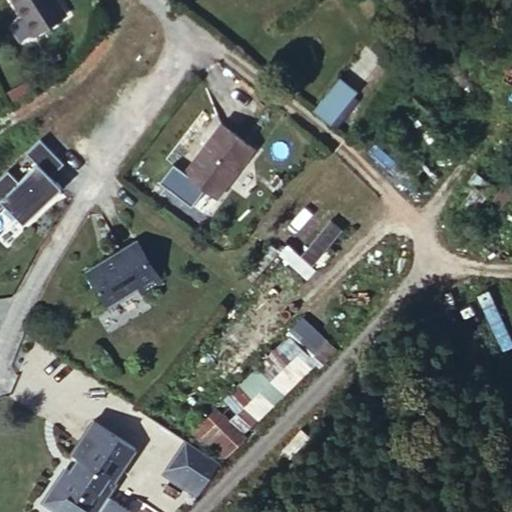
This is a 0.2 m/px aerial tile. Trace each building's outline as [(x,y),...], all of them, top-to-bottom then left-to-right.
[(26,0),(44,37),(80,23),(69,0),(26,0)] [(345,80),(316,115),(331,128),(360,94),(345,80)] [(228,135),(186,182),(213,207),(255,160),(228,135)] [(28,150),(38,162),(20,179),(0,197),(0,198),(5,203),(23,223),(62,187),(52,175),(65,163),(42,137),(28,150)] [(0,198),(0,197),(20,179),(9,168),(0,175),(0,206),(5,203),(0,198)] [(316,267),(344,231),(331,221),(302,258),(316,267)] [(137,247),(88,272),(107,309),(157,283),(137,247)] [(322,367),(334,354),(326,345),(318,353),(297,332),(191,439),(220,469),(322,367)] [(104,482),(109,485),(129,456),(87,426),(64,459),(77,468),(68,482),(54,473),(41,489),(54,499),(44,511),(94,511),(101,503),(93,497),(104,482)] [(113,488),(109,485),(104,482),(93,497),(101,503),(113,488)] [(54,499),(41,489),(32,503),(44,511),(54,499)]
